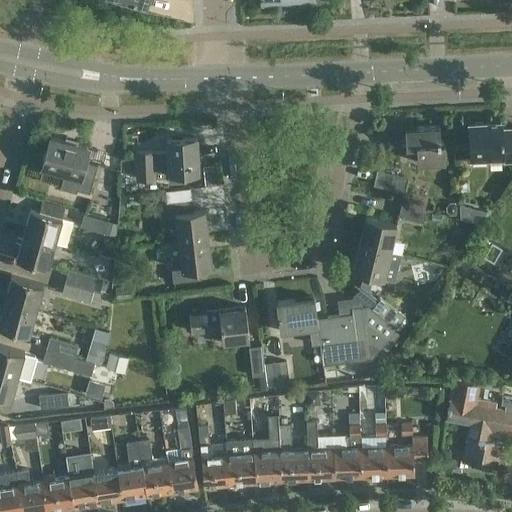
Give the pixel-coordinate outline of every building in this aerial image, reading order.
[(511,126),(501,127),(500,120),(468,121),(470,156),(487,155),(487,160),(511,158),(511,126)] [(439,138),(438,123),(403,125),(404,143),(416,143),(416,160),(443,158),(442,138),(439,138)] [(88,190),(95,164),(84,160),(88,147),(49,136),(41,164),(63,170),(59,185),(75,189),(75,186),(88,190)] [(137,179),(169,177),(168,172),(197,171),(195,136),(166,138),(167,150),(136,152),(137,179)] [(402,191),(406,175),(375,167),(371,183),(402,191)] [(178,240),(208,237),(204,208),(192,210),(191,198),(164,201),(165,213),(175,212),(178,240)] [(460,200),(461,215),(478,219),(489,207),(460,200)] [(422,221),(425,209),(400,202),(397,214),(422,221)] [(66,244),(73,218),(29,206),(22,232),(54,241),(66,244)] [(108,233),(112,220),(84,213),(80,225),(108,233)] [(358,241),(389,249),(395,221),(365,214),(358,241)] [(48,266),(54,241),(22,232),(15,256),(48,266)] [(208,237),(178,240),(182,267),(172,268),(173,281),(201,277),(199,265),(211,264),(208,237)] [(382,276),(389,249),(358,241),(351,269),(382,276)] [(65,280),(92,288),(95,275),(68,268),(65,280)] [(3,299),(35,308),(43,283),(10,274),(3,299)] [(89,300),(92,288),(65,280),(62,292),(89,300)] [(117,296),(133,295),(132,284),(116,286),(117,296)] [(361,304),(360,300),(350,294),(352,302),(337,304),(338,313),(316,316),(319,342),(322,363),(372,356),(395,326),(370,307),(366,304),(361,304)] [(370,307),(395,326),(404,313),(379,294),(370,307)] [(311,343),(319,342),(316,316),(314,295),(275,300),(279,329),(309,325),(311,343)] [(0,324),(29,333),(35,308),(3,299),(0,310),(0,324)] [(249,338),(245,304),(188,312),(190,331),(221,327),(223,341),(249,338)] [(46,348),(73,355),(77,343),(49,335),(46,348)] [(0,370),(17,376),(31,380),(37,358),(35,354),(24,351),(24,350),(0,343),(0,370)] [(252,375),(266,373),(262,344),(248,345),(252,375)] [(94,360),(73,355),(46,348),(42,360),(70,367),(90,373),(94,360)] [(277,385),(291,384),(288,357),(266,360),(269,383),(277,382),(277,385)] [(0,398),(10,401),(17,376),(0,370),(0,398)] [(495,402),(474,398),(477,384),(455,379),(452,400),(449,399),(446,417),(470,421),(463,458),(494,465),(499,442),(489,440),(492,426),(511,429),(511,397),(501,395),(501,398),(500,402),(505,403),(503,409),(494,408),(495,402)] [(320,388),(307,389),(308,402),(321,402),(320,388)] [(39,406),(68,403),(67,391),(38,393),(39,406)] [(224,399),(226,412),(238,411),(236,398),(224,399)] [(111,425),(109,413),(89,416),(91,428),(111,425)] [(81,414),(62,417),(63,428),(83,425),(81,414)] [(36,420),(37,431),(49,429),(48,418),(36,420)] [(307,477),(334,476),(333,446),(316,447),(314,418),(304,418),(306,447),(307,477)] [(400,432),(412,431),(411,419),(399,420),(400,432)] [(36,420),(15,422),(16,436),(37,433),(37,431),(36,420)] [(374,433),(386,432),(385,420),(373,421),(374,433)] [(4,442),(12,441),(9,421),(1,422),(4,442)] [(291,448),(290,422),(279,423),(279,437),(280,479),(307,477),(306,447),(291,448)] [(210,423),(198,424),(203,485),(230,483),(226,454),(212,454),(210,423)] [(269,438),(279,437),(279,423),(268,424),(268,437),(269,438)] [(349,435),(359,435),(359,423),(348,423),(349,435)] [(188,425),(176,427),(180,456),(167,458),(167,459),(172,490),(198,486),(188,425)] [(387,474),(414,474),(413,457),(427,457),(427,434),(412,434),(412,443),(386,444),(387,474)] [(334,476),(361,475),(360,445),(359,435),(349,435),(344,435),(345,445),(333,446),(334,476)] [(138,438),(147,494),(172,490),(167,459),(152,462),(148,437),(138,438)] [(253,450),(253,452),(255,480),(280,479),(279,437),(269,438),(267,449),(253,450)] [(122,498),(147,494),(138,438),(127,440),(130,464),(117,466),(122,498)] [(361,475),(387,474),(386,444),(360,445),(361,475)] [(237,453),(237,447),(226,448),(226,454),(230,483),(255,480),(253,452),(237,453)] [(81,465),(91,463),(92,463),(90,451),(79,452),(81,465)] [(117,466),(92,470),(93,471),(97,501),(122,498),(117,466)] [(93,471),(68,475),(73,505),(97,501),(93,471)] [(73,505),(68,475),(56,477),(55,472),(43,474),(43,479),(48,509),(73,505)] [(28,511),(48,509),(43,479),(30,481),(29,476),(18,478),(18,483),(22,511),(28,511)] [(0,511),(22,511),(18,483),(5,485),(5,480),(0,480),(0,511)]
